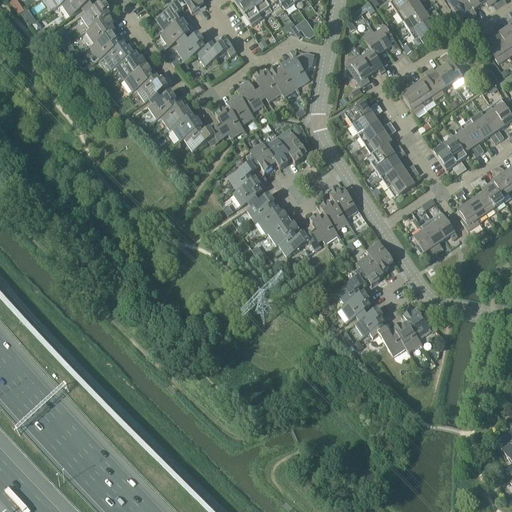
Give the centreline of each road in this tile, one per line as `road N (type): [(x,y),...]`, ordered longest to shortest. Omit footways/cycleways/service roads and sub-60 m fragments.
road 1 (residential): [(432,195),(371,91),(446,43)]
road 2 (residential): [(255,71),(200,106),(110,0)]
road 3 (motorway): [(134,511),(0,362)]
road 4 (unclassified): [(343,174),(318,125),(330,56)]
